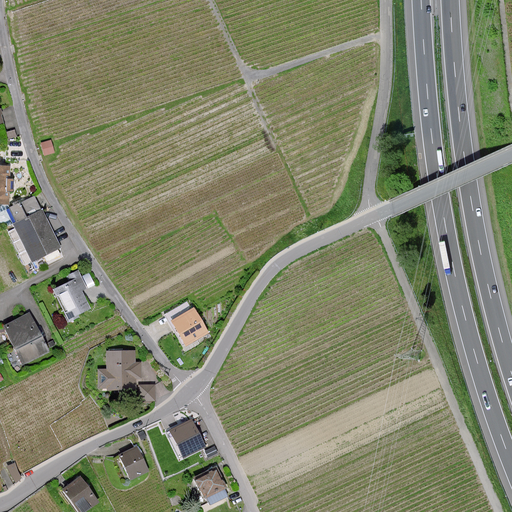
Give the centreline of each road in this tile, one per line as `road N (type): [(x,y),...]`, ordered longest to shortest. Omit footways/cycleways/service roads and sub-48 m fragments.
road 1 (motorway): [(420,0),(452,262),(511,464)]
road 2 (residential): [(0,13),(18,105),(48,193),(144,337),(191,391)]
road 3 (motorway): [(511,371),(468,191),(450,0)]
road 4 (track): [(375,215),(499,511)]
road 5 (unclassified): [(375,215),(278,265),(191,391)]
road 6 (track): [(386,35),(257,74),(241,65),(211,0)]
road 7 (unclassified): [(191,391),(0,503)]
road 8 (residential): [(375,215),(368,187),(383,91),(385,0)]
road 9 (unclassified): [(511,154),(375,215)]
road 10 (unclassified): [(191,391),(254,511)]
